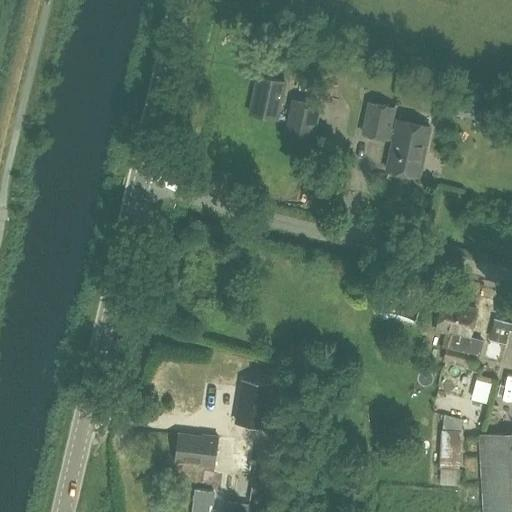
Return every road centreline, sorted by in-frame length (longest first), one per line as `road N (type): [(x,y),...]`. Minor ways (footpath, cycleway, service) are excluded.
road 1 (unclassified): [(511,275),(242,212),(139,178)]
road 2 (tertiary): [(63,511),(139,178)]
road 3 (tertiary): [(139,178),(181,0)]
